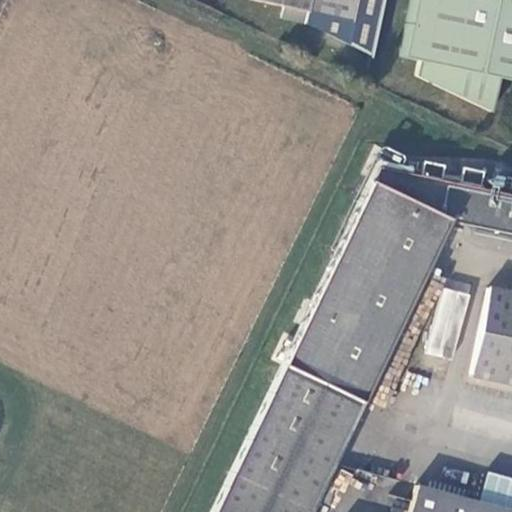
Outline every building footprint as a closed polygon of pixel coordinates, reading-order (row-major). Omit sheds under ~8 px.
[(304,25),(370,57),(381,0),(248,0),(248,2),(282,9),(280,20),(304,25)] [(500,80),(511,82),(511,0),(411,0),(400,60),(419,64),(416,78),(494,114),(500,80)] [(339,258),(222,511),(316,511),(439,246),(449,224),(511,235),(511,197),(379,172),(345,246),(339,258)] [(334,256),(339,258),(345,246),(340,244),(334,256)] [(439,246),(316,511),(344,511),(462,256),(439,246)] [(511,295),(493,292),(477,378),(511,385),(511,295)] [(511,511),(511,509),(417,486),(410,511),(511,511)]
